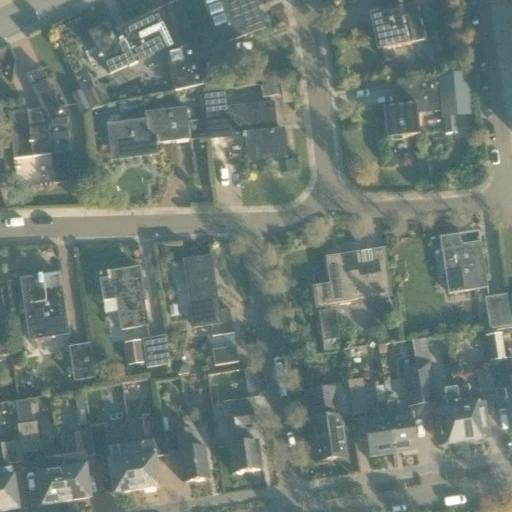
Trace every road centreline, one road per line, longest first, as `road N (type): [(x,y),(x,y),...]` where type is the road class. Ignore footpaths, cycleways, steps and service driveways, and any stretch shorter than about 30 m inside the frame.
road 1 (residential): [(292,511),(246,224)]
road 2 (residential): [(246,224),(0,229)]
road 3 (residential): [(326,213),(310,43),(297,0)]
road 4 (residential): [(504,199),(478,0)]
road 5 (residential): [(504,199),(326,213)]
road 6 (residential): [(340,511),(511,486)]
